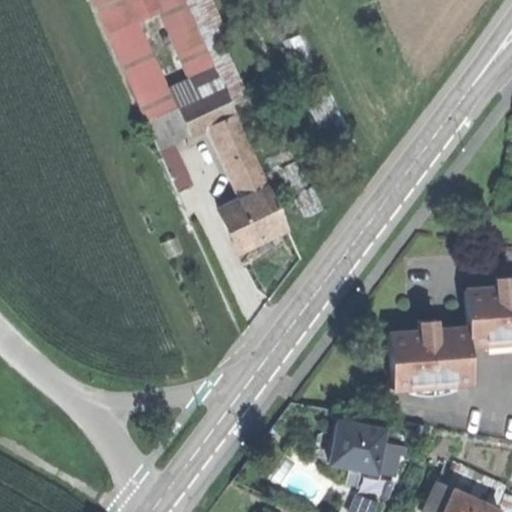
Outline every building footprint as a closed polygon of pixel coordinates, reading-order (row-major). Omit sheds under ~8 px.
[(116,0),(95,10),(104,30),(128,19),(130,18),(129,14),(160,0),(116,0)] [(104,30),(144,120),(168,109),(128,19),(104,30)] [(177,52),(189,80),(214,69),(202,41),(177,52)] [(188,131),(210,121),(233,110),(214,69),(189,80),(169,89),(176,105),(188,131)] [(167,140),(188,131),(176,105),(168,109),(144,120),(156,145),(167,140)] [(210,121),(218,138),(241,128),(233,110),(210,121)] [(218,138),(240,187),(245,184),(263,176),(241,128),(218,138)] [(179,168),(167,140),(156,145),(168,173),(179,168)] [(186,184),(179,168),(168,173),(175,188),(186,184)] [(245,184),(249,192),(266,184),(263,176),(245,184)] [(216,206),(235,248),(249,241),(251,248),(257,245),(264,242),(262,236),(285,225),(266,184),(249,192),(243,194),(216,206)] [(240,187),(243,194),(249,192),(245,184),(240,187)] [(463,290),(466,329),(467,345),(511,342),(511,286),(511,287),(511,277),(502,278),(495,278),(495,288),(463,290)] [(387,335),(391,389),(470,383),(467,345),(466,329),(434,331),(434,321),(425,321),(418,322),(419,332),(387,335)] [(331,443),(327,464),(350,468),(358,469),(374,472),(379,444),(381,430),(335,421),(331,443)] [(402,448),(379,444),(374,472),(392,475),(395,453),(401,454),(402,448)] [(357,476),(358,469),(350,468),(349,474),(357,476)] [(421,511),(441,511),(451,490),(435,483),(421,511)] [(481,485),(474,500),(497,510),(504,495),(481,485)] [(496,511),(497,510),(474,500),(451,490),(441,511),(496,511)]
